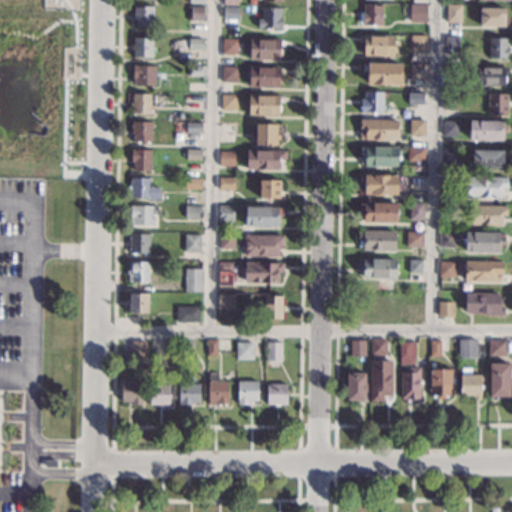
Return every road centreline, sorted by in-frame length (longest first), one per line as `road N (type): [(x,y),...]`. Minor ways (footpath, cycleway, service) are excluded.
road 1 (residential): [(91,511),(101,0)]
road 2 (residential): [(316,511),(325,0)]
road 3 (residential): [(511,462),(92,463)]
